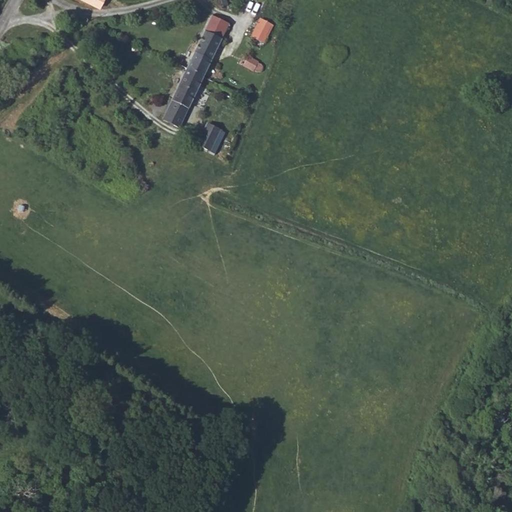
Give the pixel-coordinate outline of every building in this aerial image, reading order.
[(98,8),(100,9),(101,7),(104,0),(80,0),(84,2),(98,8)] [(252,47),(259,51),(273,27),(260,20),(252,35),(256,37),(250,46),(252,47)] [(207,71),(228,28),(213,21),(192,64),(193,64),(207,71)] [(255,73),(261,75),(263,68),(257,65),(258,63),(251,60),(246,69),(255,73)] [(183,121),(207,71),(193,64),(192,64),(169,113),(183,121)] [(214,144),(224,122),(212,116),(204,131),(215,136),(212,143),(214,144)] [(212,143),(215,136),(204,131),(201,138),(212,143)]
